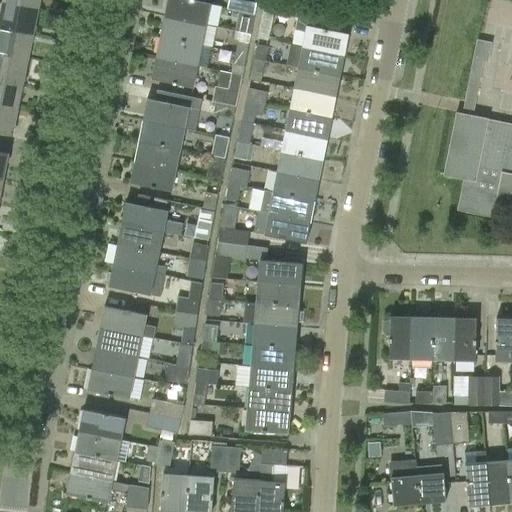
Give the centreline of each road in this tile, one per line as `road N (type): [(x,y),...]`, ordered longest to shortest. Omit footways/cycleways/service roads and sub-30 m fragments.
road 1 (residential): [(12,511),(31,384),(113,0)]
road 2 (residential): [(342,271),(396,0)]
road 3 (residential): [(326,511),(342,271)]
road 4 (residential): [(511,277),(342,271)]
